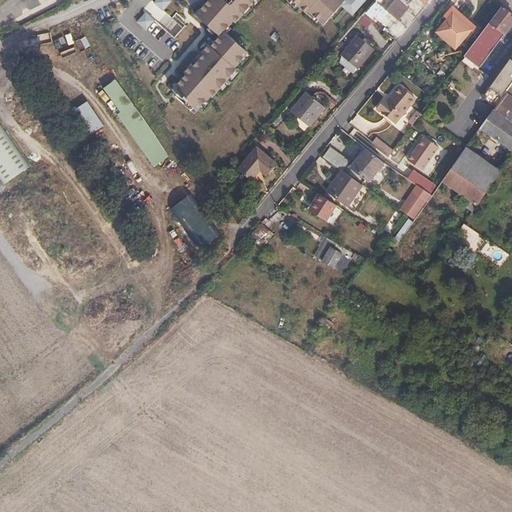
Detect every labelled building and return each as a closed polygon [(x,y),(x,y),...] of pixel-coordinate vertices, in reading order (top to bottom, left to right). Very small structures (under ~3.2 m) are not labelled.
[(353,15),(366,0),(346,0),(345,2),(342,0),(208,0),(210,1),(196,16),(220,38),(211,48),(209,47),(185,74),(187,75),(174,90),(197,112),(211,96),(213,98),(237,71),(235,69),(248,53),(223,32),(232,21),(236,24),(256,0),(291,0),(307,14),(309,12),(324,25),(341,5),(353,15)] [(409,6),(414,0),(376,0),(376,1),(398,20),(410,7),(409,6)] [(511,24),(511,17),(501,7),(463,58),(478,70),(511,24)] [(471,30),(450,10),(445,16),(447,18),(435,32),(454,49),(471,30)] [(374,49),(358,36),(341,55),(358,69),(374,49)] [(511,58),(485,94),(498,104),(504,97),(508,91),(511,86),(511,85),(511,58)] [(415,100),(400,88),(388,104),(384,101),(377,111),(395,126),(415,100)] [(326,107),(307,92),(290,111),(310,127),(326,107)] [(511,105),(511,103),(504,97),(498,104),(481,128),(511,152),(511,124),(503,118),(511,105)] [(104,127),(88,103),(72,113),(88,138),(104,127)] [(511,105),(503,118),(511,124),(511,105)] [(421,115),(418,113),(410,123),(414,125),(419,118),(421,115)] [(29,169),(0,127),(0,182),(3,187),(29,169)] [(394,152),(376,138),(373,143),(390,156),(394,152)] [(438,148),(424,138),(407,161),(421,172),(438,148)] [(504,166),(472,141),(464,151),(446,175),(479,200),(504,166)] [(276,164),(256,147),(237,169),(250,180),(259,170),(266,176),(276,164)] [(349,162),(330,149),(323,157),(342,170),(342,171),(349,162)] [(385,164),(367,150),(353,169),(372,182),(385,164)] [(342,171),(342,170),(337,177),(339,179),(331,191),(349,204),(362,185),(342,171)] [(339,179),(337,177),(328,189),(331,191),(339,179)] [(422,178),(417,186),(430,195),(435,186),(422,178)] [(413,192),(411,191),(398,211),(413,222),(431,196),(430,195),(417,186),(413,192)] [(338,204),(321,192),(313,203),(316,205),(313,210),(327,220),(338,204)] [(326,237),(321,234),(316,242),(318,243),(311,255),(314,257),(326,237)] [(264,244),(249,235),(239,246),(254,255),(264,244)] [(350,252),(326,237),(314,257),(338,272),(350,252)] [(484,342),(478,338),(474,343),(480,347),(484,342)] [(507,347),(501,344),(496,354),(503,357),(507,347)]
